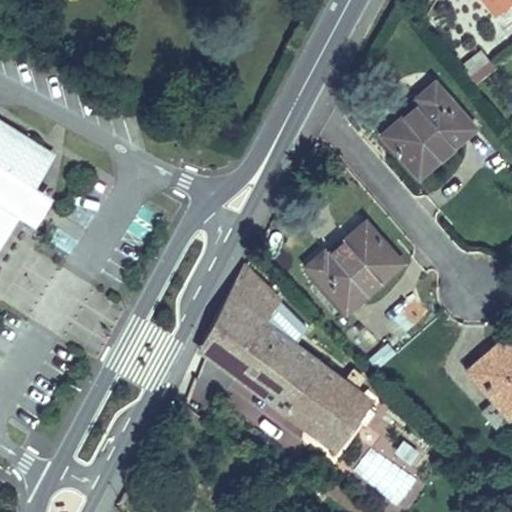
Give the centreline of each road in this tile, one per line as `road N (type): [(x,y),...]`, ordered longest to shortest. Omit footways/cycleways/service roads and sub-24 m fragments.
road 1 (secondary): [(277,134),(184,232),(37,511)]
road 2 (secondary): [(87,511),(250,205),(277,134)]
road 3 (secondary): [(277,134),(351,0)]
